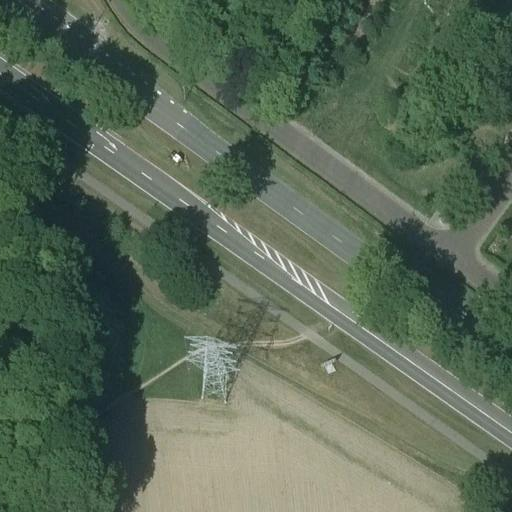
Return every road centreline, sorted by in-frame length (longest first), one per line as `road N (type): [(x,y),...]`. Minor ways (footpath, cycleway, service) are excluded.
road 1 (primary): [(0,74),(511,436)]
road 2 (primary): [(511,365),(7,0)]
road 3 (residential): [(450,256),(142,29),(122,0)]
road 4 (track): [(60,511),(27,221),(23,201),(0,176)]
